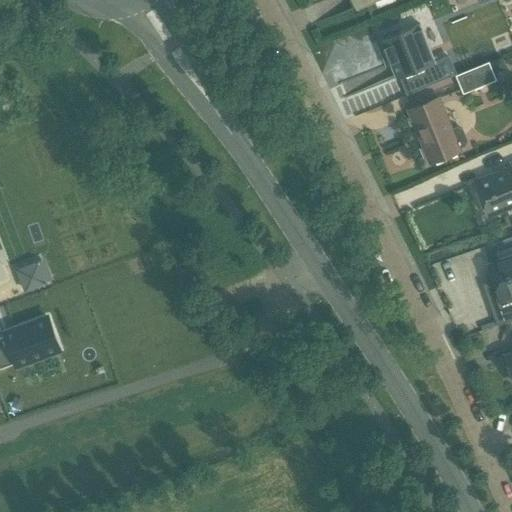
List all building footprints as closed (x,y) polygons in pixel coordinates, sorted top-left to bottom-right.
[(396,79),(435,62),(419,25),(376,42),(386,66),(390,64),(396,79)] [(494,74),(502,70),(504,65),(501,57),(489,62),(494,74)] [(463,95),(497,81),(489,62),(455,76),(463,95)] [(438,97),(408,110),(430,163),(460,150),(459,148),(465,146),(467,140),(462,129),(457,127),(451,130),(438,97)] [(486,217),(506,208),(511,205),(511,167),(472,183),(486,217)] [(493,281),(483,285),(491,307),(497,325),(511,320),(511,256),(488,264),(493,281)] [(38,262),(17,270),(25,290),(46,282),(45,282),(38,262)] [(5,336),(0,337),(0,367),(15,362),(16,366),(59,350),(47,317),(4,333),(5,336)]
